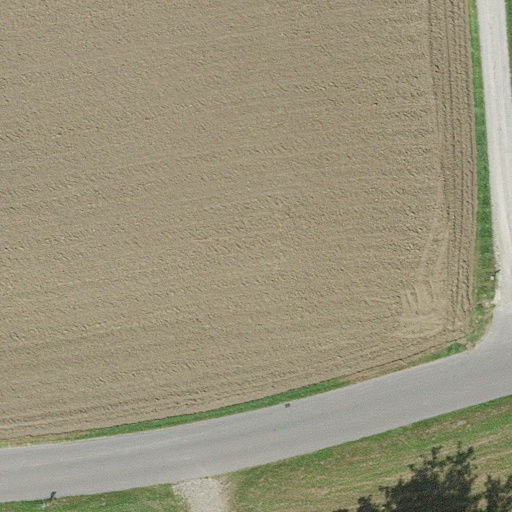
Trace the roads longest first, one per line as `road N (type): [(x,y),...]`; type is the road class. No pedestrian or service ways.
road 1 (tertiary): [(511,376),(206,455),(0,479)]
road 2 (track): [(511,146),(501,0)]
